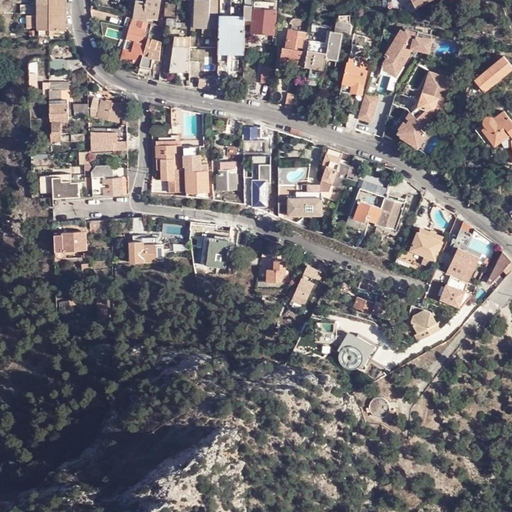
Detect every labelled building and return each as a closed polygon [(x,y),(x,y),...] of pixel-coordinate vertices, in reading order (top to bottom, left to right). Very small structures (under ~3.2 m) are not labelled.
[(51,0),(51,30),(51,35),(60,35),(60,30),(67,30),(67,0),(51,0)] [(133,18),(148,21),(149,17),(160,19),(162,0),(146,0),(146,2),(136,0),(135,7),(133,18)] [(221,0),(196,0),(196,25),(221,26),(221,24),(221,15),(221,0)] [(232,0),(231,16),(242,16),(242,0),(232,0)] [(256,0),(256,4),(256,8),(278,10),(279,3),(256,0)] [(256,4),(247,4),(247,16),(246,20),(254,20),(252,38),(275,40),(278,10),(256,8),(256,4)] [(133,18),(135,7),(129,6),(127,16),(127,17),(129,17),(133,18)] [(231,16),(221,15),(221,24),(246,25),(246,20),(247,16),(242,16),(231,16)] [(339,22),(338,27),(338,29),(335,29),(335,32),(344,33),(352,34),(354,26),(351,23),(351,15),(341,15),(341,20),(339,22)] [(129,17),(127,17),(125,26),(131,27),(128,38),(136,41),(133,50),(125,48),(123,57),(142,63),(148,44),(143,43),(150,22),(148,21),(133,18),(129,17)] [(167,17),(166,26),(169,27),(177,28),(177,23),(177,18),(167,17)] [(220,49),(246,50),(246,25),(221,24),(221,26),(220,49)] [(332,31),(333,27),(322,25),(320,32),(313,32),(311,41),(330,44),(332,31)] [(308,40),(309,33),(289,28),(286,47),(304,50),(306,50),(308,40)] [(435,35),(410,29),(403,40),(399,37),(387,56),(389,57),(385,63),(382,73),(395,77),(414,47),(431,51),(437,53),(445,41),(435,38),(435,35)] [(335,32),(332,31),(330,44),(327,58),(339,59),(344,33),(335,32)] [(164,36),(151,33),(150,38),(163,42),(164,36)] [(145,55),(156,58),(161,59),(164,42),(163,42),(150,38),(149,40),(148,44),(145,55)] [(330,44),(311,41),(307,66),(313,66),(311,76),(324,79),(327,58),(330,44)] [(472,46),(463,44),(459,58),(468,60),(472,46)] [(190,72),(192,45),(172,45),(171,71),(190,72)] [(376,51),(353,45),(349,62),(355,64),(356,59),(363,61),(361,66),(367,67),(369,58),(374,59),(376,51)] [(304,50),(286,47),(284,46),(282,57),(303,61),(304,50)] [(142,63),(142,65),(153,68),(156,58),(145,55),(142,63)] [(482,74),(479,74),(475,79),(478,82),(476,83),(482,90),(484,88),(484,89),(489,85),(491,87),(511,70),(511,61),(507,55),(482,74)] [(349,62),(342,89),(362,93),(369,68),(367,67),(361,66),(363,61),(356,59),(355,64),(349,62)] [(52,62),(52,72),(66,71),(66,60),(52,60),(52,62)] [(66,60),(66,71),(74,71),(79,68),(84,66),(80,60),(78,60),(66,60)] [(273,84),(275,66),(265,65),(263,83),(273,84)] [(466,77),(469,70),(461,68),(459,74),(466,77)] [(425,92),(429,94),(434,78),(444,81),(446,75),(432,71),(425,92)] [(421,106),(414,112),(414,113),(424,126),(437,114),(439,108),(444,109),(454,78),(446,75),(444,81),(434,78),(429,94),(425,92),(421,106)] [(209,89),(218,91),(219,76),(209,76),(209,89)] [(117,92),(108,88),(104,100),(114,103),(117,92)] [(52,90),(52,100),(64,100),(63,90),(52,90)] [(311,104),(319,105),(321,92),(314,91),(311,104)] [(286,107),(295,110),(298,94),(289,92),(286,107)] [(360,117),(372,121),(380,97),(367,93),(360,117)] [(99,118),(100,116),(104,100),(94,97),(93,106),(93,116),(99,118)] [(396,97),(390,116),(404,120),(410,101),(396,97)] [(114,103),(104,100),(100,116),(120,121),(124,108),(124,106),(114,103)] [(53,118),(53,120),(63,119),(69,119),(71,119),(70,103),(52,104),(53,118)] [(75,115),(85,115),(85,112),(90,111),(90,104),(75,104),(75,115)] [(327,120),(335,122),(338,107),(330,106),(327,120)] [(128,125),(127,109),(124,108),(120,121),(120,123),(121,123),(128,125)] [(183,110),(173,108),(173,125),(178,125),(178,130),(183,130),(183,110)] [(356,130),(360,114),(352,111),(349,121),(347,127),(356,130)] [(487,127),(484,129),(497,146),(504,141),(511,135),(511,118),(507,112),(501,116),(497,119),(495,117),(492,117),(488,118),(486,120),(486,124),(487,127)] [(424,126),(414,113),(411,115),(401,130),(400,132),(400,133),(400,134),(401,135),(402,135),(419,146),(426,151),(434,138),(421,129),(424,126)] [(63,139),(63,142),(71,142),(71,135),(63,135),(63,132),(63,122),(63,119),(53,120),(53,140),(63,139)] [(257,126),(243,126),(243,140),(257,140),(257,126)] [(383,139),(396,145),(402,135),(401,135),(400,134),(400,133),(400,132),(401,130),(387,126),(383,139)] [(93,150),(112,150),(112,145),(108,145),(108,141),(108,139),(93,140),(93,150)] [(115,150),(115,151),(129,151),(128,141),(114,141),(115,150)] [(159,169),(162,169),(175,169),(184,169),(183,145),(158,145),(159,169)] [(344,188),(352,165),(342,161),(345,152),(334,149),(332,155),(328,153),(320,176),(334,181),(333,184),(344,188)] [(190,193),(203,192),(210,192),(209,170),(201,170),(201,164),(202,164),(202,151),(184,150),(185,165),(187,165),(187,171),(188,193),(190,193)] [(272,183),(271,156),(254,156),(254,180),(253,180),(253,200),(256,200),(256,208),(269,208),(268,183),(272,183)] [(221,163),(221,169),(221,174),(218,174),(218,190),(237,189),(237,184),(243,184),(243,174),(237,175),(237,168),(236,162),(221,163)] [(93,175),(94,195),(100,195),(128,194),(127,184),(124,184),(123,177),(115,177),(115,171),(114,169),(112,166),(109,165),(98,166),(93,171),(93,175)] [(175,173),(162,171),(163,181),(169,181),(169,192),(185,192),(184,174),(177,173),(175,173)] [(54,178),(54,197),(81,196),(81,186),(74,186),(74,179),(74,177),(54,178)] [(317,191),(297,191),(297,197),(289,197),(288,203),(289,215),(323,215),(323,200),(322,183),(317,184),(317,188),(317,191)] [(297,191),(297,189),(286,188),(286,203),(288,203),(289,197),(297,197),(297,191)] [(357,198),(361,200),(382,207),(385,197),(361,188),(357,198)] [(361,200),(355,217),(366,221),(367,219),(376,222),(376,224),(397,230),(406,202),(385,197),(382,207),(361,200)] [(351,215),(355,217),(361,200),(357,198),(351,215)] [(366,221),(355,217),(351,215),(347,224),(363,229),(366,221)] [(459,216),(457,218),(450,236),(458,239),(459,237),(463,239),(468,241),(472,230),(469,225),(465,224),(463,223),(462,222),(462,221),(463,219),(459,216)] [(144,218),(135,218),(136,232),(145,232),(144,218)] [(114,220),(91,221),(91,233),(114,232),(114,220)] [(192,221),(195,240),(197,240),(197,242),(220,244),(222,234),(216,233),(217,224),(192,221)] [(420,228),(419,232),(443,242),(444,237),(420,228)] [(56,232),(57,259),(66,258),(66,251),(88,250),(87,235),(83,235),(83,230),(56,232)] [(443,242),(419,232),(412,250),(422,254),(421,257),(425,259),(423,263),(433,267),(443,242)] [(241,248),(245,249),(247,234),(240,233),(238,248),(241,248)] [(160,246),(160,238),(160,237),(148,238),(145,238),(145,239),(145,242),(145,245),(158,245),(158,246),(160,246)] [(158,262),(158,246),(158,245),(145,245),(145,242),(137,242),(134,242),(134,243),(132,243),(133,263),(158,262)] [(474,255),(471,253),(459,248),(447,272),(451,274),(469,283),(471,279),(483,254),(476,250),(474,255)] [(511,260),(511,254),(506,249),(491,278),(490,279),(491,280),(491,281),(492,281),(493,281),(494,280),(511,260)] [(268,282),(282,282),(282,274),(286,274),(287,260),(286,260),(270,259),(269,259),(268,282)] [(403,260),(401,265),(410,268),(412,264),(403,260)] [(322,272),(308,266),(292,301),(304,307),(317,281),(318,281),(322,272)] [(282,274),(282,282),(290,283),(290,274),(286,274),(282,274)] [(469,283),(451,274),(446,286),(445,286),(441,295),(442,295),(440,298),(460,307),(473,294),(465,291),(469,283)] [(109,297),(99,297),(98,321),(110,321),(109,297)] [(359,297),(355,307),(391,320),(392,315),(395,316),(396,310),(359,297)] [(432,311),(412,306),(408,322),(412,323),(419,333),(439,322),(432,311)] [(419,333),(416,335),(419,342),(442,328),(439,322),(419,333)] [(375,346),(350,331),(340,349),(352,356),(347,363),(364,373),(373,360),(369,358),(371,355),(375,346)] [(390,411),(390,408),(390,405),(389,402),(386,399),(384,398),(380,397),(377,397),(374,399),(372,401),(370,404),(370,408),(370,411),(372,414),(375,416),(378,417),(382,417),(385,416),(388,414),(390,411)]
